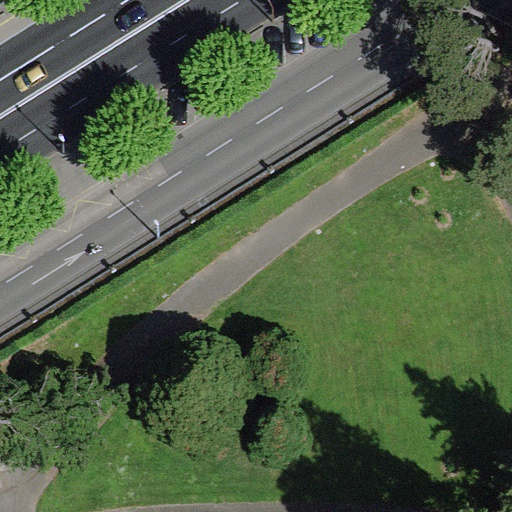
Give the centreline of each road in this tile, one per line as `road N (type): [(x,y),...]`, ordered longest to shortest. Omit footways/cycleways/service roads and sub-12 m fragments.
road 1 (unclassified): [(0,288),(459,0)]
road 2 (primary): [(0,117),(188,0)]
